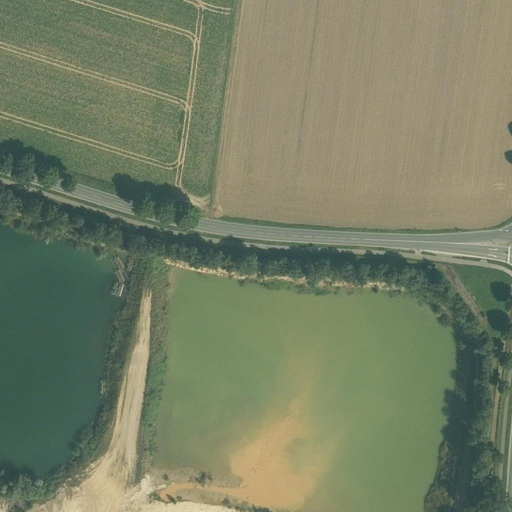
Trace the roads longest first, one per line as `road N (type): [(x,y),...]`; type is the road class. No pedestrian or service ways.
road 1 (secondary): [(0,166),(213,226),(430,241)]
road 2 (track): [(213,226),(239,0)]
